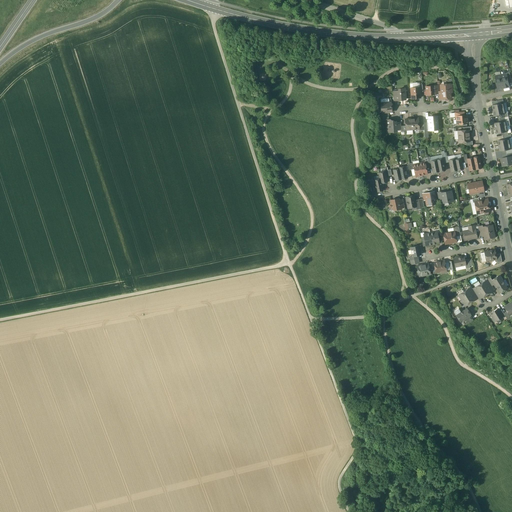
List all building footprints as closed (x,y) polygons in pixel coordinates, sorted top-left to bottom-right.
[(508,79),(507,74),(506,74),(501,75),(504,88),(509,87),(508,79)] [(495,76),(496,82),(498,89),(504,88),(501,75),(495,76)] [(446,85),(442,86),(440,87),(441,91),(441,99),(450,98),(450,93),(449,84),(447,84),(446,85)] [(434,85),(425,86),(426,95),(435,94),(434,85)] [(419,87),(410,88),(411,98),(420,98),(420,92),(420,87),(419,87)] [(405,89),(400,89),(400,92),(396,93),(396,99),(396,100),(405,99),(405,89)] [(389,103),(381,103),(381,113),(388,112),(388,111),(391,111),(390,103),(389,103)] [(464,115),(457,116),(456,116),(457,124),(467,123),(467,115),(464,115)] [(437,116),(428,117),(429,130),(438,129),(437,116)] [(393,120),(391,121),(390,120),(388,120),(386,120),(387,126),(388,127),(388,132),(397,131),(397,129),(396,123),(396,122),(394,122),(393,120)] [(464,130),(458,131),(459,139),(458,140),(458,141),(460,143),(461,143),(462,142),(466,142),(470,141),(468,130),(464,130)] [(511,155),(507,157),(501,158),(503,166),(511,163),(511,155)] [(481,168),(479,156),(473,157),(475,169),(481,168)] [(475,169),(473,157),(467,159),(468,163),(469,170),(475,169)] [(443,163),(442,159),(437,160),(439,172),(445,170),(443,163)] [(455,159),(449,160),(449,162),(451,172),(457,170),(455,160),(455,159)] [(439,172),(437,160),(431,161),(432,165),(433,173),(439,172)] [(426,167),(425,162),(419,163),(421,175),(427,174),(426,167)] [(413,164),(414,169),(415,176),(421,175),(419,163),(413,164)] [(407,178),(405,166),(399,167),(399,169),(401,179),(407,178)] [(380,179),(374,180),(377,192),(383,191),(381,183),(380,179)] [(482,181),(468,184),(470,193),(478,192),(484,191),(482,181)] [(451,191),(443,192),(443,191),(441,191),(443,200),(443,202),(453,201),(451,191)] [(434,192),(422,194),(424,199),(426,199),(427,204),(432,204),(431,202),(436,201),(434,192)] [(414,196),(406,197),(407,202),(406,203),(407,204),(408,208),(416,206),(415,200),(414,196)] [(399,199),(395,200),(395,199),(391,200),(391,203),(389,206),(393,208),(396,209),(400,208),(399,200),(399,199)] [(479,201),(475,202),(476,206),(475,207),(475,208),(477,209),(477,213),(490,211),(487,199),(479,201)] [(474,225),(468,226),(469,230),(462,231),(464,238),(466,238),(466,239),(476,237),(475,232),(474,225)] [(482,227),(483,234),(484,239),(494,237),(492,225),(482,227)] [(437,231),(430,233),(432,244),(435,243),(435,244),(439,243),(439,242),(437,233),(437,231)] [(454,231),(443,233),(445,244),(456,241),(455,236),(454,231)] [(432,244),(430,233),(424,234),(424,236),(426,245),(430,245),(430,244),(432,244)] [(419,245),(411,247),(412,256),(417,255),(421,255),(419,245)] [(494,250),(484,252),(486,261),(496,259),(495,255),(494,250)] [(464,256),(453,258),(455,266),(465,264),(464,260),(464,256)] [(444,261),(434,263),(436,272),(446,270),(444,261)] [(427,264),(417,266),(419,274),(422,274),(425,275),(430,274),(427,264)] [(503,281),(499,276),(492,280),(494,284),(499,292),(507,287),(506,286),(503,281)] [(489,287),(485,281),(480,284),(486,294),(491,291),(489,287)] [(486,294),(480,284),(475,287),(481,297),(481,298),(486,294)] [(472,289),(471,287),(469,289),(475,299),(477,297),(472,289)] [(481,297),(475,287),(472,289),(477,297),(478,299),(481,297)] [(475,299),(469,289),(463,292),(470,302),(475,299)] [(470,302),(463,292),(458,295),(465,305),(470,302)] [(470,315),(467,309),(461,312),(456,315),(460,321),(463,319),(469,315),(470,315)] [(499,311),(497,309),(494,311),(489,314),(494,322),(500,318),(501,319),(502,318),(502,317),(499,311)]
